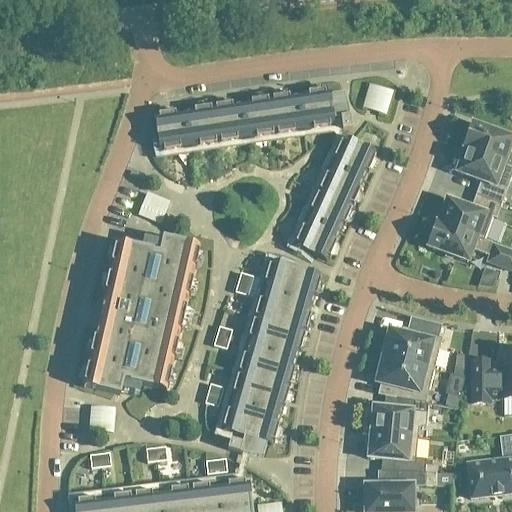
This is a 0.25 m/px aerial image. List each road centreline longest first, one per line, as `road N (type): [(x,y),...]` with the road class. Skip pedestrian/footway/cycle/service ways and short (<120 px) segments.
road 1 (residential): [(146,74),(69,303),(47,511)]
road 2 (residential): [(439,45),(170,78),(146,74)]
road 3 (residential): [(324,511),(334,373),(373,271)]
road 4 (residential): [(373,271),(417,173),(442,85),(439,45)]
road 5 (tertiary): [(147,15),(0,33)]
road 6 (residential): [(373,271),(429,291),(511,302)]
road 7 (tertiary): [(282,0),(147,15)]
